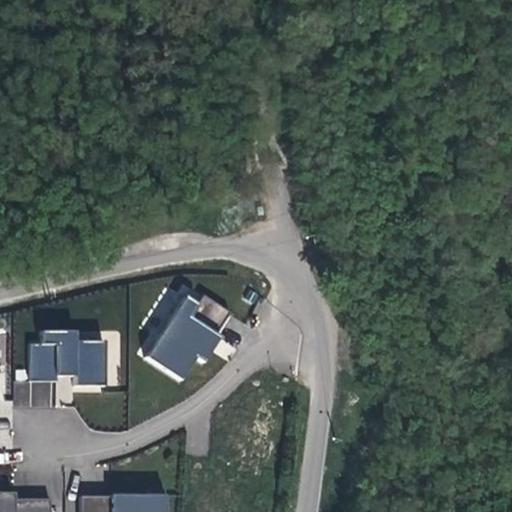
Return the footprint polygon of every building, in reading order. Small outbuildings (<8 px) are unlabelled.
[(387,0),(390,8),(427,0),(387,0)] [(511,65),(397,55),(436,242),(511,249),(511,65)] [(175,289),(134,347),(182,380),(200,355),(206,359),(222,336),(192,315),(199,305),(175,289)] [(101,386),(101,340),(72,341),(72,330),(36,331),(37,344),(26,344),(26,381),(53,381),(54,376),(61,376),(71,376),(71,386),(101,386)] [(162,511),(162,489),(146,489),(146,494),(132,494),(78,495),(78,511),(162,511)] [(48,511),(48,498),(11,498),(11,492),(0,492),(0,511),(48,511)]
